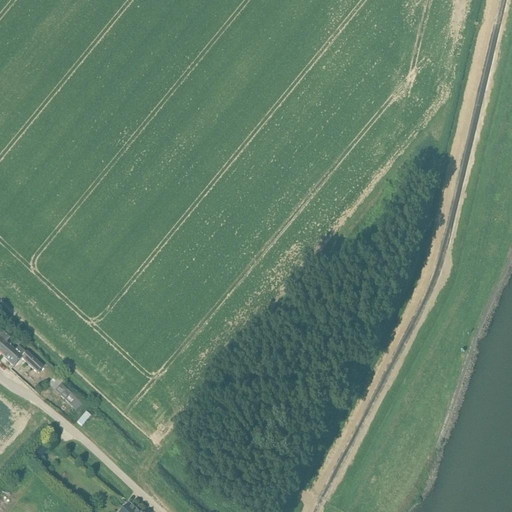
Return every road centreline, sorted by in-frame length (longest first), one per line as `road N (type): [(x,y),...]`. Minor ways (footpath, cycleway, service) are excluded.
road 1 (track): [(315,511),(435,279),(503,0)]
road 2 (unclassified): [(162,511),(0,372)]
